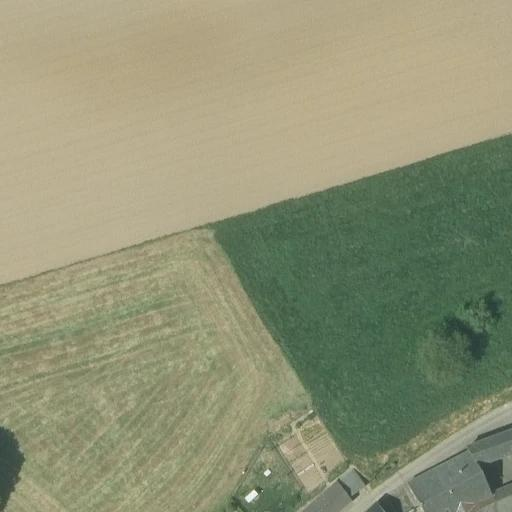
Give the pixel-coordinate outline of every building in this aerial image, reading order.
[(477,469),(511,456),(511,450),(506,435),(466,449),(468,454),(470,453),(477,469)] [(406,485),(421,511),(466,511),(492,500),(490,496),(477,469),(470,453),(468,454),(406,485)] [(336,482),(341,488),(357,477),(353,470),(336,482)] [(357,477),(341,488),(348,498),(364,487),(357,477)] [(339,511),(351,502),(348,498),(341,488),(336,482),(301,511),(339,511)] [(511,511),(511,487),(490,496),(492,500),(466,511),(511,511)]
